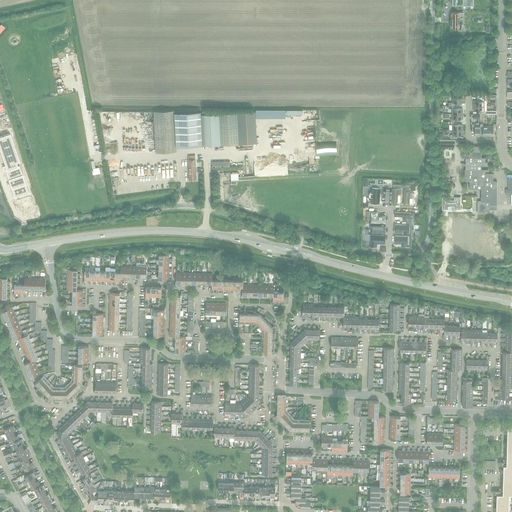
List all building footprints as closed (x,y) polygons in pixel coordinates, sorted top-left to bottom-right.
[(467,14),(467,12),(451,12),(451,28),(459,28),(459,27),(461,27),(461,23),(459,23),(459,14),(467,14)] [(474,105),(484,105),(484,100),(486,101),(486,97),(486,95),(477,95),(477,100),(474,100),(474,105)] [(449,102),(449,105),(457,105),(457,102),(462,102),(462,97),(452,97),(452,102),(449,102)] [(457,108),(457,105),(449,105),(449,109),(452,109),(452,113),(462,113),(462,108),(457,108)] [(484,105),(474,105),(474,111),(479,111),(479,114),(486,114),(486,110),(484,110),(484,105)] [(174,110),(154,111),(156,152),(176,151),(176,146),(174,112),(174,110)] [(201,111),(174,112),(176,146),(203,145),(201,115),(201,111)] [(255,112),(201,115),(203,145),(257,142),(255,112)] [(450,122),(457,122),(457,119),(462,119),(462,113),(452,113),(452,118),(450,118),(450,122)] [(452,130),(463,130),(463,124),(457,124),(457,122),(450,122),(450,125),(452,125),(452,130)] [(480,126),(475,126),(475,124),(472,124),(472,130),(475,130),(475,136),(480,136),(480,130),(480,126)] [(488,136),(488,126),(483,126),(483,124),(480,124),(480,126),(480,130),(483,130),(483,136),(488,136)] [(488,126),(488,136),(493,136),(493,130),(496,130),(496,124),(493,124),(493,126),(488,126)] [(463,130),(452,130),(452,135),(450,135),(450,138),(457,138),(457,135),(463,135),(463,130)] [(1,136),(0,136),(0,150),(1,153),(2,157),(3,160),(4,163),(5,166),(7,170),(5,170),(8,179),(11,189),(14,198),(29,193),(25,184),(26,184),(22,175),(19,165),(18,166),(16,162),(19,161),(10,133),(3,135),(1,136)] [(481,157),(481,146),(473,146),(473,151),(469,151),(469,153),(461,153),(461,158),(465,158),(465,169),(464,169),(464,177),(461,177),(461,181),(469,181),(469,189),(481,189),(481,201),(477,201),(477,213),(486,213),(486,209),(497,209),(497,181),(493,181),(493,173),(485,173),(485,171),(483,171),(483,169),(481,169),(481,165),(487,165),(487,161),(485,161),(485,157),(481,157)] [(189,180),(196,180),(195,155),(188,155),(189,180)] [(372,212),(372,222),(386,222),(386,216),(378,216),(378,212),(372,212)] [(410,225),(396,224),(396,231),(405,231),(405,234),(409,234),(410,225)] [(385,236),(372,235),(371,246),(377,246),(377,243),(385,243),(385,236)] [(5,316),(14,312),(12,307),(3,311),(5,316)] [(255,323),(259,315),(259,313),(253,313),(254,311),(250,310),(250,323),(255,323)] [(7,320),(16,317),(14,312),(5,316),(7,320)] [(263,318),(262,316),(259,313),(259,315),(255,323),(255,324),(259,327),(268,318),(265,316),(263,318)] [(9,325),(18,321),(16,317),(7,320),(9,325)] [(262,331),(271,328),(272,327),(268,323),(270,321),(268,318),(259,327),(262,331)] [(11,330),(20,326),(18,321),(9,325),(11,330)] [(309,329),(310,330),(310,325),(308,325),(308,329),(305,329),(302,332),(308,340),(309,339),(309,329)] [(13,335),(22,331),(20,326),(11,330),(13,335)] [(275,337),(275,333),(272,333),(272,331),(272,327),(271,328),(262,331),(262,336),(275,337)] [(302,332),(299,329),(298,330),(301,333),(299,335),(298,336),(305,343),(308,340),(302,332)] [(24,335),(22,331),(13,335),(15,339),(19,338),(24,335)] [(298,336),(299,335),(296,332),(294,334),(297,337),(295,339),(294,340),(301,347),(305,343),(298,336)] [(21,342),(30,339),(28,334),(24,335),(19,338),(21,342)] [(294,340),(295,339),(292,336),(290,337),(293,340),(291,343),(291,346),(291,347),(301,347),(294,340)] [(23,347),(32,343),(30,339),(21,342),(23,347)] [(25,352),(34,348),(32,343),(23,347),(25,352)] [(27,357),(36,353),(34,348),(25,352),(27,357)] [(34,359),(38,358),(36,353),(27,357),(28,361),(34,359)] [(36,364),(34,359),(28,361),(24,363),(27,368),(36,364)] [(29,372),(38,368),(36,364),(27,368),(29,372)] [(38,368),(29,372),(31,377),(40,373),(38,368)] [(82,384),(82,380),(82,379),(85,379),(85,375),(72,375),(72,380),(82,384)] [(40,386),(47,379),(43,376),(34,384),(37,387),(39,385),(40,386)] [(41,392),(50,383),(47,379),(40,386),(41,388),(39,389),(41,392)] [(77,393),(80,390),(78,388),(82,384),(72,380),(68,384),(77,393)] [(50,397),(54,387),(50,383),(41,392),(44,395),(46,393),(50,397)] [(393,389),(393,384),(383,383),(383,389),(385,389),(385,392),(392,392),(392,389),(393,389)] [(75,395),(77,393),(68,384),(65,387),(64,387),(68,397),(73,393),(75,395)] [(59,400),(59,387),(54,387),(50,397),(55,397),(55,400),(59,400)] [(64,387),(59,387),(59,400),(62,400),(63,397),(68,397),(64,387)] [(258,400),(258,396),(259,395),(249,395),(248,396),(255,403),(254,403),(257,406),(259,405),(256,402),(258,400)] [(252,405),(254,403),(255,403),(248,396),(245,399),(251,406),(251,407),(254,410),(255,409),(252,405)] [(92,402),(93,402),(93,397),(91,397),(91,402),(88,401),(85,404),(84,404),(91,412),(91,411),(92,411),(92,402)] [(0,399),(0,400),(3,409),(8,407),(7,406),(10,405),(8,398),(5,400),(4,398),(0,399)] [(248,409),(251,407),(251,406),(245,399),(241,403),(248,410),(247,411),(250,414),(251,412),(248,409)] [(84,404),(85,404),(82,401),(81,402),(84,405),(81,407),(81,408),(87,415),(91,412),(84,404)] [(245,413),(247,411),(248,410),(241,403),(240,403),(240,413),(239,413),(239,417),(241,417),(241,413),(245,413)] [(81,408),(81,407),(79,404),(77,406),(80,409),(78,411),(77,411),(84,419),(87,415),(81,408)] [(277,415),(279,415),(287,412),(287,411),(287,406),(275,406),(274,410),(277,410),(277,415)] [(77,411),(78,411),(75,408),(73,409),(76,412),(74,414),(73,415),(80,422),(83,420),(84,419),(77,411)] [(73,415),(74,414),(71,411),(69,413),(72,416),(70,418),(69,419),(76,426),(80,422),(73,415)] [(279,415),(277,415),(281,420),(279,422),(282,424),(291,415),(287,412),(279,415)] [(69,419),(70,418),(67,415),(66,416),(69,419),(67,421),(66,422),(73,429),(76,426),(69,419)] [(290,429),(294,419),(291,415),(282,424),(284,427),(286,425),(290,429)] [(66,422),(67,421),(64,418),(62,420),(65,423),(63,425),(62,426),(69,433),(73,429),(66,422)] [(290,429),(294,429),(296,429),(296,432),(299,432),(300,419),(295,419),(294,419),(290,429)] [(11,425),(11,424),(9,422),(1,425),(3,429),(4,428),(6,433),(13,430),(15,429),(13,424),(11,425)] [(62,426),(63,425),(60,422),(58,423),(61,426),(59,429),(59,432),(58,433),(68,434),(68,433),(69,433),(62,426)] [(497,494),(496,511),(511,511),(511,426),(507,426),(506,461),(499,461),(499,465),(503,465),(503,490),(492,490),(492,493),(497,494)] [(15,435),(13,430),(6,433),(8,438),(15,435)] [(262,434),(263,434),(266,431),(265,430),(262,433),(259,430),(256,430),(255,430),(255,440),(262,434)] [(58,433),(59,432),(54,431),(54,433),(58,434),(58,437),(59,439),(60,440),(68,436),(68,435),(68,434),(58,433)] [(10,443),(13,442),(13,441),(19,439),(17,434),(15,435),(8,438),(10,443)] [(266,437),(267,438),(270,435),(268,434),(265,437),(263,434),(262,434),(255,440),(256,441),(259,444),(266,437)] [(62,445),(71,440),(68,436),(60,440),(59,439),(55,441),(56,443),(60,441),(62,444),(62,445)] [(22,443),(24,442),(22,437),(19,439),(13,441),(13,442),(14,446),(22,443)] [(269,440),(267,438),(266,437),(259,444),(262,448),(270,441),(270,442),(273,439),(272,437),(269,440)] [(64,449),(73,445),(71,440),(62,445),(62,444),(58,446),(59,448),(63,446),(64,448),(64,449)] [(273,444),(270,442),(270,441),(262,448),(263,448),(272,449),(272,450),(277,450),(277,448),(272,448),(273,444)] [(24,448),(22,443),(14,446),(17,451),(24,448)] [(67,454),(75,449),(73,445),(64,449),(64,448),(60,450),(61,452),(65,450),(66,453),(67,454)] [(19,456),(28,452),(26,447),(24,448),(17,451),(19,456)] [(72,457),(78,454),(75,449),(67,454),(66,453),(63,455),(64,457),(67,455),(69,457),(69,458),(72,457)] [(28,457),(30,456),(28,452),(19,456),(20,460),(28,457)] [(75,461),(83,457),(81,452),(78,454),(72,457),(74,460),(75,461)] [(30,462),(28,457),(20,460),(23,466),(30,463),(30,462)] [(77,466),(86,461),(83,457),(75,461),(74,460),(71,462),(72,464),(75,462),(77,465),(77,466)] [(25,470),(34,466),(32,461),(30,462),(30,463),(23,466),(25,470)] [(80,470),(88,466),(86,461),(77,466),(77,465),(73,467),(74,469),(78,467),(79,469),(80,470)] [(80,470),(79,469),(75,471),(76,473),(80,471),(82,475),(91,471),(88,466),(80,470)] [(34,476),(36,475),(33,471),(24,476),(27,480),(33,476),(34,476)] [(83,485),(92,480),(89,475),(80,480),(83,485)] [(36,482),(34,476),(33,476),(27,480),(29,485),(36,482)] [(32,490),(34,488),(41,485),(38,480),(36,482),(29,485),(32,490)] [(85,489),(94,485),(92,480),(83,485),(85,489)] [(43,489),(46,488),(43,483),(41,485),(34,488),(36,492),(43,489)] [(92,499),(94,495),(92,492),(97,489),(94,485),(85,489),(90,499),(92,499)] [(46,494),(43,489),(36,492),(39,498),(46,494)] [(103,500),(104,490),(98,490),(98,495),(94,495),(92,499),(93,500),(103,500)] [(41,502),(51,497),(48,493),(46,494),(39,498),(41,502)] [(51,502),(53,501),(51,497),(41,502),(44,506),(51,502)] [(53,507),(51,502),(44,506),(46,511),(53,508),(53,507)]
